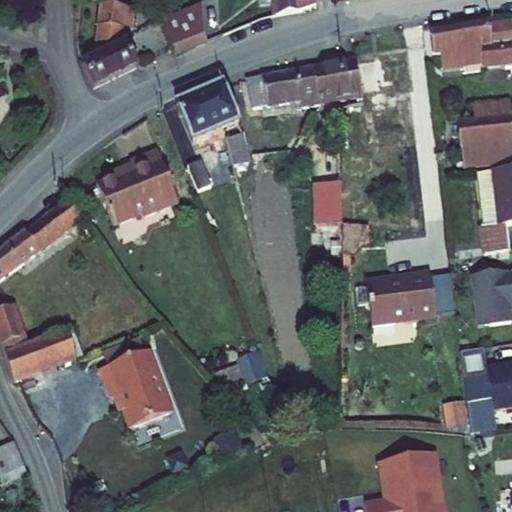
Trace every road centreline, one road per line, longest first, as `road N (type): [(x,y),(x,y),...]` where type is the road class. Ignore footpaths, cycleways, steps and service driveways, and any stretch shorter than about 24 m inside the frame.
road 1 (residential): [(448,0),(279,40),(153,91),(96,124)]
road 2 (unknown): [(415,6),(448,283)]
road 3 (residential): [(0,390),(40,470),(51,511)]
road 4 (residential): [(96,124),(0,213)]
